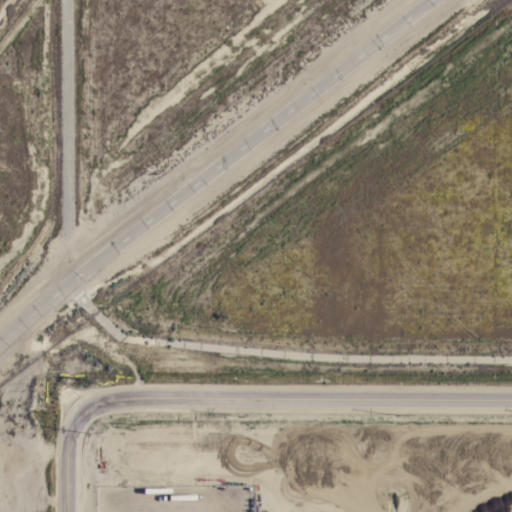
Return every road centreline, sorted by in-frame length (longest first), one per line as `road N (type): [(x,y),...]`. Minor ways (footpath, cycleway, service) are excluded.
road 1 (residential): [(0,340),(429,0)]
road 2 (tertiary): [(69,434),(109,400),(511,395)]
